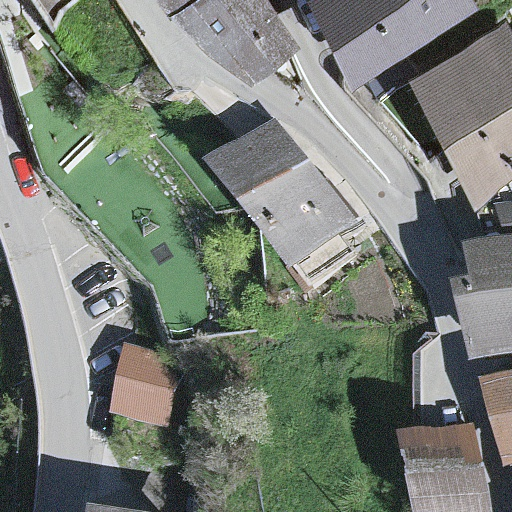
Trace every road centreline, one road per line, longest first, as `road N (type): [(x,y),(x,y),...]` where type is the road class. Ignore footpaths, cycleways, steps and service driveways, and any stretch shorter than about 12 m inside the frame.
road 1 (tertiary): [(414,238),(286,102),(137,0)]
road 2 (tertiary): [(0,184),(56,353),(63,423),(56,511)]
road 3 (tertiary): [(503,511),(437,277),(414,238)]
road 4 (residential): [(285,0),(348,112),(413,189),(426,229),(414,238)]
